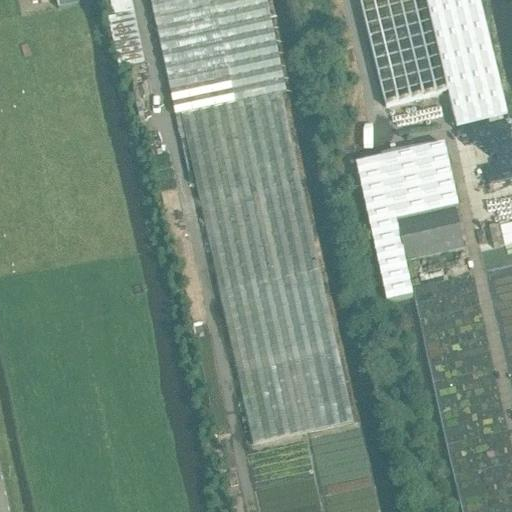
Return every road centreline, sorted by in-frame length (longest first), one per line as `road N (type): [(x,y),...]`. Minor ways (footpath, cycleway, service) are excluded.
road 1 (track): [(427,511),(343,178),(377,133)]
road 2 (track): [(251,511),(202,271)]
